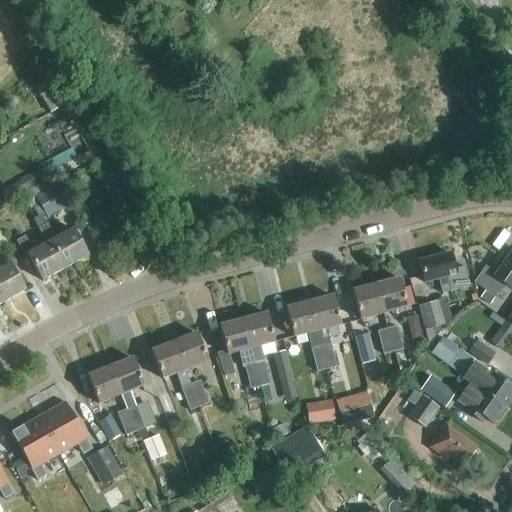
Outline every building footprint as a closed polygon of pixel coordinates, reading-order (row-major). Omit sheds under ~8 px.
[(169,36),(190,25),(183,13),(163,23),(169,36)] [(50,114),(64,106),(54,88),(40,96),(50,114)] [(15,199),(42,185),(36,173),(8,188),(15,199)] [(47,218),(70,206),(58,184),(35,196),(47,218)] [(124,210),(110,209),(109,220),(123,222),(124,210)] [(51,248),(64,270),(87,257),(72,230),(54,240),(41,216),(33,220),(46,245),(49,243),(51,248)] [(49,243),(46,245),(32,252),(24,238),(16,242),(25,258),(27,256),(42,282),(64,270),(51,248),(49,243)] [(511,251),(496,275),(485,268),(474,284),(495,299),(504,286),(511,291),(511,290),(511,251)] [(454,271),(450,255),(419,263),(424,284),(438,281),(442,295),(469,288),(464,268),(454,271)] [(0,301),(2,305),(25,292),(9,265),(0,270),(0,301)] [(375,286),(383,315),(406,309),(406,307),(401,290),(399,280),(375,286)] [(359,321),(383,315),(375,286),(352,293),(359,321)] [(411,287),(401,290),(406,307),(416,305),(411,287)] [(309,304),(326,371),(336,368),(326,330),(340,327),(332,298),(309,304)] [(441,332),(439,326),(444,325),(437,302),(417,307),(424,331),(428,343),(441,332)] [(316,373),(326,371),(309,304),(285,310),(293,339),(306,335),(316,373)] [(243,321),(250,350),(254,365),(260,388),(269,386),(260,348),(274,344),(266,315),(243,321)] [(412,344),(425,341),(419,317),(406,320),(412,344)] [(227,356),(250,350),(243,321),(219,328),(227,356)] [(511,326),(504,321),(489,344),(501,352),(511,335),(511,326)] [(387,330),(393,353),(402,351),(396,328),(387,330)] [(383,356),(393,353),(387,330),(377,333),(383,356)] [(362,365),(375,362),(368,334),(354,338),(362,365)] [(173,344),(184,371),(207,363),(196,335),(173,344)] [(487,366),(494,355),(476,343),(468,353),(487,366)] [(202,418),(199,408),(190,386),(184,371),(173,344),(151,353),(162,380),(175,375),(189,412),(193,421),(202,418)] [(280,387),(293,383),(285,352),(272,355),(280,387)] [(469,362),(455,352),(445,367),(462,378),(469,367),(467,365),(469,362)] [(109,369),(120,397),(143,388),(132,360),(109,369)] [(463,380),(469,385),(504,409),(505,409),(511,398),(511,388),(492,375),(492,376),(474,364),(463,380)] [(250,391),(260,388),(254,365),(244,367),(250,391)] [(98,405),(120,397),(109,369),(87,378),(98,405)] [(444,409),(454,395),(430,378),(420,392),(444,409)] [(190,386),(199,408),(208,405),(199,382),(190,386)] [(493,425),(504,409),(469,385),(457,403),(468,410),(466,413),(480,423),(483,418),(493,425)] [(365,390),(336,398),(343,425),(373,416),(365,390)] [(425,429),(427,426),(438,410),(412,392),(406,401),(415,407),(408,417),(425,429)] [(308,426),(334,422),(331,401),(304,406),(308,426)] [(36,419),(58,457),(77,446),(82,455),(91,450),(86,441),(87,441),(65,402),(36,419)] [(126,411),(135,433),(144,430),(135,407),(126,411)] [(125,437),(135,433),(126,411),(117,415),(125,437)] [(108,443),(120,436),(110,416),(97,423),(108,443)] [(40,467),(58,457),(36,419),(11,434),(37,481),(45,476),(40,467)] [(393,431),(382,423),(376,431),(387,439),(393,431)] [(287,435),(283,425),(270,431),(274,441),(287,435)] [(306,427),(288,438),(306,468),(324,457),(306,427)] [(463,469),(477,449),(445,427),(429,449),(447,462),(449,459),(463,469)] [(259,431),(249,434),(252,443),(262,440),(259,431)] [(147,455),(164,449),(158,434),(141,440),(147,455)] [(102,487),(122,476),(105,448),(85,459),(102,487)] [(401,495),(413,484),(390,461),(378,472),(401,495)] [(277,482),(270,469),(249,481),(256,494),(277,482)] [(0,491),(4,499),(13,495),(0,472),(0,491)]
